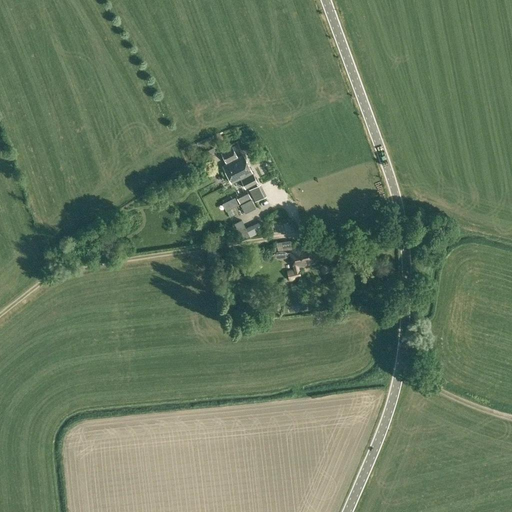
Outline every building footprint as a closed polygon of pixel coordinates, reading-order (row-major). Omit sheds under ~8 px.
[(204,157),(215,151),(214,147),(202,153),(204,157)] [(222,153),(227,163),(223,165),(232,182),(241,178),(246,188),(258,182),(244,155),(238,158),(232,147),(222,153)] [(237,197),(240,204),(251,198),(247,191),(237,197)] [(250,230),(252,235),(263,230),(260,225),(250,230)] [(298,266),(313,263),(310,246),(290,250),(290,252),(287,252),(286,252),(285,251),(284,251),(283,251),(282,251),(281,251),(280,251),(279,251),(278,251),(277,251),(276,252),(275,252),(274,253),(273,253),(272,254),(271,255),(272,256),(273,256),(274,257),(275,257),(276,258),(277,258),(278,258),(279,258),(280,258),(281,258),(282,258),(283,258),(284,257),(285,257),(286,256),(287,256),(291,255),(291,256),(294,269),(287,271),(289,279),(294,278),(294,277),(300,275),(298,266)]
